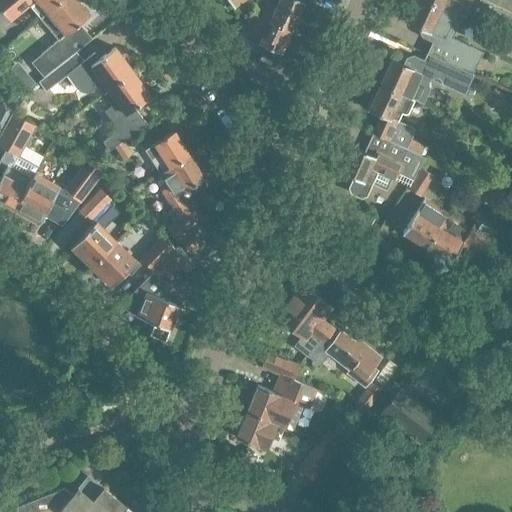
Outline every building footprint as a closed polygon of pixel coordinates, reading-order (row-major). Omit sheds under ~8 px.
[(0,0),(0,6),(1,8),(6,11),(10,11),(15,7),(23,0),(24,0),(39,17),(41,15),(59,0),(0,0)] [(60,37),(31,61),(43,77),(44,77),(65,60),(64,59),(77,49),(91,38),(79,22),(90,13),(78,0),(59,0),(41,15),(52,28),(60,37)] [(253,8),(252,9),(292,27),(303,0),(302,0),(277,0),(271,16),(253,8)] [(431,41),(426,52),(471,73),(482,50),(451,36),(458,21),(457,17),(454,16),(455,13),(426,0),(417,0),(407,21),(420,27),(419,30),(419,32),(420,35),(421,36),(431,41)] [(511,0),(426,0),(455,13),(455,12),(462,16),(469,0),(489,0),(497,4),(498,4),(500,5),(503,6),(507,6),(509,6),(511,4),(511,0)] [(292,27),(252,9),(248,20),(255,23),(250,35),(260,40),(259,42),(264,44),(260,55),(276,62),(280,52),(281,52),(292,27)] [(43,77),(38,81),(45,90),(52,85),(70,72),(80,86),(81,87),(82,87),(82,88),(83,88),(84,89),(85,89),(85,90),(87,90),(88,90),(89,90),(91,90),(92,89),(94,88),(97,86),(103,93),(133,71),(115,47),(100,58),(95,51),(85,59),(77,49),(64,59),(65,60),(44,77),(43,77)] [(391,58),(379,83),(413,99),(414,99),(422,102),(428,88),(426,84),(427,80),(430,77),(434,75),(438,76),(441,78),(443,83),(463,92),(471,73),(426,52),(422,60),(412,55),(406,57),(403,63),(391,58)] [(112,134),(102,141),(108,150),(147,123),(135,107),(151,95),(133,71),(103,93),(111,105),(104,110),(113,123),(115,127),(114,131),(112,134)] [(389,140),(424,156),(428,146),(410,138),(413,131),(414,129),(411,126),(397,120),(401,112),(404,113),(406,113),(408,112),(413,99),(379,83),(368,108),(380,114),(372,132),(389,140)] [(0,129),(2,130),(12,112),(20,94),(10,89),(4,101),(1,99),(0,102),(0,129)] [(19,156),(36,125),(12,112),(2,130),(0,134),(0,145),(5,149),(0,157),(0,161),(7,166),(2,174),(1,174),(0,176),(0,200),(15,208),(31,179),(28,177),(35,165),(19,156)] [(152,159),(161,172),(190,154),(174,130),(154,144),(160,154),(152,159)] [(350,145),(339,170),(353,176),(348,186),(350,190),(360,195),(365,193),(370,182),(385,188),(390,177),(394,179),(398,171),(413,178),(418,167),(419,167),(424,156),(389,140),(371,132),(363,150),(350,145)] [(124,140),(114,146),(123,159),(132,152),(124,140)] [(190,154),(161,172),(169,185),(162,190),(180,219),(168,226),(177,241),(180,239),(189,252),(201,244),(192,231),(199,226),(178,194),(205,177),(190,154)] [(63,189),(80,201),(102,172),(86,160),(63,189)] [(421,167),(408,187),(420,195),(433,176),(421,167)] [(34,172),(15,208),(39,222),(59,186),(34,172)] [(109,214),(102,208),(111,200),(100,189),(80,209),(90,220),(96,215),(102,222),(109,214)] [(402,231),(425,246),(446,213),(423,199),(402,231)] [(446,213),(425,246),(449,262),(455,252),(469,260),(479,245),(482,247),(494,229),(477,218),(469,229),(446,213)] [(71,246),(91,266),(114,242),(94,222),(88,229),(71,246)] [(138,257),(153,272),(176,249),(164,232),(138,257)] [(114,242),(91,266),(111,285),(126,269),(130,273),(139,263),(116,240),(114,242)] [(150,334),(165,340),(179,305),(158,296),(167,287),(170,290),(173,287),(177,290),(188,279),(185,275),(195,266),(182,247),(180,245),(176,249),(153,272),(127,298),(141,303),(136,315),(155,323),(150,334)] [(301,327),(320,340),(331,326),(312,312),(322,299),(303,285),(278,318),(297,332),(301,327)] [(320,340),(308,355),(315,360),(313,363),(319,367),(330,352),(352,369),(349,373),(366,386),(377,370),(373,367),(381,357),(368,347),(366,350),(341,331),(340,333),(331,326),(320,340)] [(262,364),(283,373),(293,377),(298,366),(267,353),(262,364)] [(389,357),(376,375),(384,380),(397,362),(389,357)] [(315,388),(293,378),(293,377),(283,373),(275,391),(257,384),(247,410),(284,425),(284,426),(292,429),(303,403),(308,405),(315,388)] [(357,403),(366,410),(382,390),(372,383),(357,403)] [(438,415),(400,385),(381,411),(419,440),(438,415)] [(284,425),(247,410),(236,436),(266,448),(271,437),(278,440),(284,426),(284,425)] [(297,467),(312,479),(333,452),(318,441),(297,467)] [(16,505),(14,511),(33,511),(34,511),(49,510),(51,511),(120,511),(127,504),(103,485),(96,495),(90,490),(87,494),(78,487),(67,499),(56,490),(16,505)]
